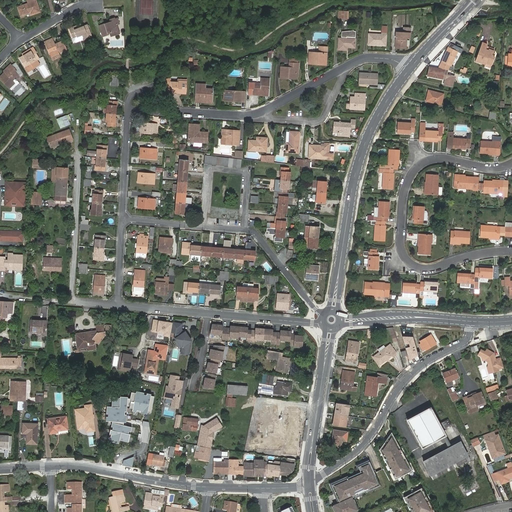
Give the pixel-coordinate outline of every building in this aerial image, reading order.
[(18,7),(20,16),(30,13),(31,15),(40,12),(35,0),(26,0),(28,4),(18,7)] [(104,23),(104,22),(98,24),(101,34),(109,31),(109,33),(118,30),(115,22),(117,21),(116,16),(113,17),(113,15),(108,17),(109,20),(107,20),(107,22),(104,23)] [(68,27),(71,36),(79,34),(81,33),(82,37),(91,34),(86,22),(80,25),(79,22),(68,27)] [(409,33),(410,33),(411,28),(404,27),(404,33),(397,33),(396,48),(401,48),(401,46),(407,46),(407,40),(405,39),(405,37),(407,37),(408,38),(409,33)] [(339,38),(338,49),(347,50),(347,47),(347,46),(349,46),(349,48),(355,48),(356,31),(351,31),(351,32),(342,33),(342,37),(347,37),(346,39),(339,38)] [(369,34),(369,44),(386,45),(387,34),(382,33),(382,35),(369,34)] [(44,40),(50,53),(57,49),(58,51),(66,48),(62,39),(54,42),(52,36),(44,40)] [(482,44),(476,59),(486,63),(491,65),(496,53),(494,52),(494,51),(489,49),(488,50),(486,49),(486,48),(487,46),(482,44)] [(31,49),(23,54),(20,56),(25,65),(39,56),(37,51),(34,45),(30,48),(31,49)] [(309,52),(309,64),(326,65),(327,47),(319,46),(319,53),(309,52)] [(448,47),(438,67),(452,70),(454,66),(451,65),(458,52),(448,47)] [(6,72),(1,77),(10,86),(15,81),(12,79),(15,76),(17,78),(20,74),(15,69),(16,68),(15,67),(15,66),(11,62),(4,69),(5,70),(6,72)] [(299,64),(289,63),(289,67),(281,66),(280,78),(289,78),(289,76),(296,76),(297,69),(299,69),(299,64)] [(428,76),(442,79),(442,78),(446,79),(444,84),(452,86),(454,76),(447,74),(448,70),(429,67),(428,76)] [(371,75),(372,73),(360,73),(359,83),(377,85),(378,74),(374,74),(374,75),(371,75)] [(17,78),(15,76),(12,79),(15,81),(10,86),(12,88),(19,80),(17,78)] [(171,78),(165,80),(168,94),(174,93),(172,82),(171,78)] [(252,83),(252,93),(261,93),(261,91),(265,91),(265,95),(269,96),(270,79),(261,78),(260,83),(252,83)] [(187,82),(178,81),(177,82),(172,82),(174,93),(178,93),(178,92),(186,92),(187,82)] [(201,99),(212,99),(213,89),(205,89),(205,85),(197,84),(195,102),(201,102),(201,99)] [(246,102),(246,92),(224,90),(224,99),(233,99),(233,101),(246,102)] [(429,90),(426,100),(441,104),(444,94),(429,90)] [(355,97),(353,97),(352,104),(350,103),(350,109),(364,110),(365,93),(355,93),(355,97)] [(107,113),(115,114),(116,110),(117,110),(118,102),(110,101),(110,102),(108,102),(107,113)] [(115,118),(115,114),(107,113),(106,123),(107,124),(107,126),(115,126),(116,118),(115,118)] [(398,122),(397,133),(411,133),(411,132),(415,132),(416,118),(411,118),(411,123),(398,122)] [(340,132),(350,133),(350,128),(355,128),(356,119),(351,119),(350,123),(334,122),(333,133),(338,133),(340,133),(340,132)] [(59,123),(63,132),(69,130),(70,129),(67,120),(59,123)] [(137,123),(136,132),(156,134),(157,124),(137,123)] [(195,129),(199,129),(199,124),(189,124),(188,141),(194,141),(194,145),(203,146),(203,142),(207,142),(208,133),(199,132),(195,132),(195,129)] [(425,130),(424,140),(438,141),(438,140),(442,140),(443,124),(439,124),(439,131),(425,130)] [(69,130),(63,132),(48,138),(51,147),(73,139),(69,130)] [(226,136),(226,144),(239,145),(240,133),(231,133),(232,130),(227,130),(227,131),(222,131),(222,136),(226,136)] [(286,142),(287,143),(286,152),(298,153),(300,132),(286,131),(286,142)] [(454,132),(448,131),(447,148),(465,149),(466,148),(469,148),(471,135),(467,134),(467,139),(453,138),(454,132)] [(259,141),(257,141),(249,140),(249,150),(266,151),(266,147),(265,147),(265,142),(267,142),(267,138),(260,137),(259,141)] [(496,153),(496,155),(500,155),(501,141),(492,141),(481,141),(480,152),(488,153),(496,153)] [(321,144),(321,146),(327,146),(326,153),(329,153),(330,143),(325,143),(325,144),(321,144)] [(97,157),(105,158),(105,154),(107,154),(107,146),(100,145),(99,149),(97,149),(97,157)] [(327,146),(321,146),(310,145),(309,158),(326,159),(326,153),(327,146)] [(140,148),(139,157),(156,159),(157,149),(140,148)] [(384,165),(383,168),(393,169),(397,169),(397,165),(398,166),(399,150),(389,149),(388,165),(384,165)] [(105,162),(105,158),(97,157),(96,166),(94,166),(94,170),(105,171),(106,163),(105,162)] [(33,159),(32,167),(42,168),(42,159),(33,159)] [(179,170),(188,171),(189,160),(180,159),(179,164),(179,170)] [(57,167),(53,167),(52,175),(57,176),(60,177),(60,182),(67,183),(68,168),(57,168),(57,167)] [(281,180),(290,180),(290,172),(288,172),(289,168),(281,168),(280,175),(281,176),(281,180)] [(383,168),(379,168),(379,173),(383,173),(382,188),(393,189),(394,174),(392,174),(393,169),(383,168)] [(187,182),(188,171),(179,170),(178,181),(187,182)] [(138,173),(138,182),(154,184),(155,174),(138,173)] [(427,174),(426,182),(426,190),(424,190),(424,194),(438,195),(439,186),(438,186),(439,175),(427,174)] [(458,176),(458,174),(455,174),(454,187),(473,189),(474,177),(466,177),(458,176)] [(60,177),(57,176),(55,200),(66,200),(67,183),(60,182),(60,177)] [(289,189),(290,180),(281,180),(280,183),(279,183),(278,192),(287,193),(287,189),(289,189)] [(317,191),(326,192),(327,181),(313,180),(312,187),(317,187),(317,191)] [(507,196),(508,181),(501,180),(500,182),(492,181),(484,180),(484,183),(483,190),(483,193),(502,194),(502,196),(507,196)] [(177,191),(177,192),(186,193),(187,182),(178,181),(178,184),(177,191)] [(25,183),(6,182),(5,201),(24,202),(24,193),(23,193),(24,191),(25,183)] [(92,202),(101,203),(101,200),(102,201),(103,190),(95,190),(95,194),(93,194),(93,198),(89,198),(89,202),(92,202)] [(325,203),(326,192),(317,191),(316,202),(325,203)] [(177,192),(176,202),(185,203),(186,193),(177,192)] [(286,196),(287,193),(278,192),(278,200),(279,200),(278,204),(287,205),(288,197),(286,196)] [(139,198),(138,208),(154,209),(155,200),(139,198)] [(371,220),(373,220),(385,221),(387,221),(387,217),(388,218),(390,202),(379,201),(379,208),(378,217),(374,217),(367,216),(367,220),(371,220)] [(100,206),(101,203),(92,202),(92,210),(93,210),(93,215),(101,216),(102,206),(100,206)] [(185,203),(176,202),(175,214),(184,214),(185,203)] [(277,208),(276,216),(284,217),(285,213),(286,213),(287,205),(278,204),(278,208),(277,208)] [(414,205),(412,219),(415,219),(415,223),(428,224),(428,220),(423,220),(424,210),(424,206),(414,205)] [(274,223),(271,223),(271,228),(276,228),(285,229),(286,221),(284,221),(284,217),(276,216),(275,223),(274,223)] [(373,220),(371,220),(371,224),(375,224),(374,240),(385,241),(386,225),(385,225),(385,221),(373,220)] [(505,235),(505,227),(481,225),(480,237),(489,237),(496,238),(495,239),(500,239),(500,234),(505,235)] [(306,226),(305,236),(309,237),(318,238),(319,227),(306,226)] [(285,229),(276,228),(276,232),(274,232),(273,240),(282,241),(282,238),(284,238),(285,229)] [(454,242),(461,242),(470,243),(470,232),(451,230),(450,243),(454,244),(454,242)] [(22,241),(22,232),(4,232),(4,241),(22,241)] [(420,240),(419,246),(419,254),(430,255),(431,243),(432,243),(433,235),(419,234),(418,239),(420,240)] [(95,240),(95,247),(103,248),(103,245),(104,245),(105,236),(97,235),(97,240),(95,240)] [(148,236),(138,236),(136,252),(146,253),(148,236)] [(318,238),(309,237),(308,248),(317,249),(318,238)] [(160,238),(159,252),(171,253),(172,239),(160,238)] [(190,254),(190,245),(191,242),(182,242),(181,254),(189,255),(190,254)] [(200,255),(201,246),(190,245),(190,254),(200,255)] [(213,247),(201,246),(200,255),(212,256),(213,247)] [(103,248),(95,247),(94,255),(96,255),(95,260),(103,261),(104,252),(103,252),(103,248)] [(223,248),(213,247),(212,256),(222,257),(223,248)] [(234,249),(223,248),(222,257),(233,258),(234,249)] [(245,250),(234,249),(233,258),(244,259),(245,250)] [(256,251),(245,250),(244,259),(255,260),(256,251)] [(369,255),(368,269),(378,269),(379,256),(377,256),(377,252),(364,251),(364,255),(369,255)] [(8,255),(8,269),(22,269),(22,255),(8,255)] [(62,258),(44,257),(43,271),(61,271),(62,258)] [(307,264),(306,279),(317,281),(318,266),(307,264)] [(474,275),(474,281),(478,282),(479,277),(492,278),(493,267),(479,266),(479,268),(475,268),(474,275)] [(135,270),(134,286),(143,287),(145,271),(135,270)] [(470,288),(474,288),(474,281),(474,275),(471,275),(471,273),(457,272),(456,282),(460,283),(470,283),(470,288)] [(95,276),(94,292),(104,293),(105,277),(95,276)] [(156,278),(155,294),(167,295),(168,290),(169,277),(164,277),(164,279),(156,278)] [(420,284),(419,295),(423,295),(424,291),(437,292),(438,282),(424,281),(424,282),(420,282),(420,284)] [(187,291),(188,282),(184,282),(183,293),(192,294),(192,292),(187,291)] [(187,291),(198,292),(199,283),(188,282),(187,291)] [(389,300),(390,283),(382,282),(382,284),(373,283),(365,282),(364,294),(376,295),(375,296),(384,296),(384,300),(389,300)] [(415,297),(419,298),(419,295),(420,284),(416,284),(416,283),(403,282),(402,292),(416,293),(415,297)] [(199,283),(198,292),(209,293),(210,284),(199,283)] [(240,301),(247,301),(248,288),(249,283),(243,283),(242,287),(237,286),(236,295),(241,296),(240,299),(240,301)] [(248,288),(247,301),(253,302),(253,300),(254,297),(258,297),(259,289),(253,288),(253,284),(249,283),(248,288)] [(143,287),(134,286),(133,293),(134,294),(141,295),(142,294),(143,287)] [(277,294),(276,308),(288,309),(290,295),(277,294)] [(0,301),(0,319),(2,320),(3,317),(7,317),(7,313),(12,313),(13,303),(0,301)] [(47,335),(48,320),(31,319),(31,331),(38,332),(42,332),(42,335),(47,335)] [(172,323),(153,320),(151,330),(164,333),(163,336),(169,337),(170,331),(172,323)] [(182,324),(172,323),(170,331),(174,332),(176,333),(175,338),(177,338),(182,345),(181,353),(188,354),(191,342),(181,329),(182,324)] [(81,333),(80,332),(75,333),(78,350),(75,350),(76,353),(79,352),(79,351),(78,349),(88,347),(88,350),(93,350),(93,349),(95,349),(95,350),(96,350),(96,344),(95,344),(96,343),(98,344),(105,334),(105,331),(104,331),(103,324),(96,325),(96,330),(96,333),(95,335),(92,335),(89,334),(87,334),(87,333),(81,333)] [(225,339),(226,328),(222,328),(223,325),(212,324),(210,333),(222,334),(221,339),(225,339)] [(238,336),(239,327),(230,326),(230,328),(226,328),(225,339),(229,339),(230,335),(238,336)] [(248,328),(239,327),(238,336),(247,337),(246,341),(250,341),(251,330),(248,330),(248,328)] [(264,338),(264,329),(255,328),(255,331),(251,330),(250,341),(254,342),(255,337),(264,338)] [(273,330),(264,329),(264,338),(272,339),(272,343),(276,344),(276,332),(273,332),(273,330)] [(291,331),(280,330),(280,333),(276,332),(276,344),(279,344),(280,339),(290,340),(291,334),(291,331)] [(302,347),(303,336),(295,335),(295,334),(291,334),(290,340),(290,345),(294,345),(294,346),(302,347)] [(430,334),(420,341),(421,343),(419,344),(423,351),(436,343),(430,334)] [(413,336),(402,336),(409,360),(420,353),(418,351),(417,351),(413,336)] [(348,340),(346,361),(356,362),(359,342),(348,340)] [(386,347),(373,357),(379,365),(392,356),(391,355),(396,352),(390,344),(386,347)] [(224,346),(214,345),(213,349),(211,349),(209,358),(211,358),(220,360),(221,360),(224,346)] [(1,349),(0,348),(0,367),(20,368),(21,358),(1,358),(1,349)] [(481,349),(478,354),(481,356),(483,360),(485,359),(487,361),(489,365),(487,367),(489,372),(499,370),(498,368),(503,367),(501,357),(496,359),(494,353),(487,349),(486,351),(484,351),(481,349)] [(281,357),(282,352),(277,352),(271,351),(270,357),(273,358),(273,359),(273,360),(278,361),(276,370),(287,372),(290,359),(281,357)] [(123,353),(120,353),(118,370),(129,372),(130,368),(120,367),(123,353)] [(132,355),(123,353),(120,367),(130,368),(131,361),(131,358),(132,355)] [(158,358),(147,356),(146,363),(147,363),(146,367),(148,370),(147,373),(151,374),(151,375),(155,375),(158,358)] [(220,360),(211,358),(211,362),(208,362),(206,371),(216,373),(218,364),(219,364),(220,360)] [(442,373),(446,382),(458,377),(455,368),(442,373)] [(343,370),(340,388),(356,391),(356,387),(353,386),(355,372),(343,370)] [(386,383),(387,375),(378,372),(377,377),(367,376),(364,394),(376,396),(378,382),(386,383)] [(168,386),(166,386),(164,398),(172,400),(171,407),(179,409),(184,381),(179,380),(180,376),(170,374),(168,386)] [(215,375),(208,374),(208,378),(205,377),(203,388),(213,389),(215,375)] [(272,385),(274,375),(267,374),(265,384),(272,385)] [(12,381),(11,387),(13,388),(13,391),(11,391),(11,395),(11,401),(15,401),(18,401),(23,401),(25,401),(26,382),(12,381)] [(283,384),(277,383),(277,386),(275,386),(275,388),(274,388),(273,393),(287,395),(287,391),(291,391),(292,383),(284,382),(283,384)] [(227,384),(227,393),(246,395),(247,386),(227,384)] [(489,393),(491,399),(501,396),(499,390),(489,393)] [(120,398),(112,397),(112,406),(107,406),(106,421),(113,421),(108,440),(119,444),(120,440),(128,442),(132,427),(123,425),(124,422),(126,422),(127,408),(133,408),(132,411),(147,414),(148,412),(151,412),(154,396),(151,396),(151,394),(136,391),(136,393),(131,392),(130,398),(128,398),(128,396),(120,396),(120,398)] [(452,392),(449,394),(452,401),(458,398),(455,391),(452,392)] [(471,395),(471,394),(463,397),(468,409),(476,406),(475,405),(479,404),(480,406),(485,403),(481,392),(476,394),(471,395)] [(350,405),(335,403),(332,425),(346,427),(350,405)] [(75,410),(78,429),(85,428),(86,432),(94,430),(91,404),(84,405),(85,408),(75,410)] [(5,405),(0,405),(0,414),(13,415),(13,405),(11,405),(5,405)] [(406,420),(422,448),(446,435),(430,407),(406,420)] [(176,414),(173,427),(179,428),(181,415),(176,414)] [(48,419),(50,434),(58,433),(57,431),(68,429),(66,416),(48,419)] [(197,445),(200,446),(212,448),(214,431),(223,426),(217,417),(204,425),(201,424),(197,445)] [(190,427),(197,427),(198,419),(184,418),(183,429),(190,430),(190,429),(190,427)] [(442,422),(445,427),(450,424),(448,419),(442,422)] [(23,423),(22,433),(27,434),(26,443),(37,444),(37,424),(23,423)] [(333,430),(331,445),(341,446),(342,440),(346,441),(348,432),(333,430)] [(493,431),(488,433),(490,437),(485,439),(489,449),(490,449),(492,450),(493,450),(495,457),(505,453),(498,434),(495,435),(493,431)] [(378,450),(394,480),(412,470),(391,432),(378,450)] [(0,435),(0,446),(8,447),(9,436),(0,435)] [(477,437),(470,440),(472,446),(479,443),(477,437)] [(464,457),(467,461),(470,460),(460,441),(423,461),(431,475),(464,457)] [(209,460),(212,448),(200,446),(199,452),(195,451),(194,458),(209,460)] [(163,456),(158,455),(153,454),(151,464),(165,467),(166,460),(163,460),(164,456),(163,456)] [(124,460),(123,465),(132,467),(134,456),(124,460)] [(287,462),(281,461),(279,473),(283,473),(284,472),(289,473),(293,468),(295,458),(288,457),(287,462)] [(433,479),(467,461),(464,457),(431,475),(433,479)] [(224,462),(214,462),(213,474),(218,474),(218,473),(219,473),(221,474),(228,474),(229,460),(224,460),(224,462)] [(238,460),(229,460),(228,474),(243,475),(243,467),(238,466),(238,460)] [(263,460),(255,460),(254,463),(254,465),(253,466),(247,466),(247,468),(243,468),(243,475),(257,476),(258,474),(259,474),(260,476),(263,476),(263,460)] [(267,463),(267,475),(270,475),(271,475),(272,473),(279,474),(279,473),(281,461),(275,460),(272,463),(272,464),(267,463)] [(380,484),(369,461),(357,467),(360,472),(331,485),(336,495),(339,503),(333,505),(336,511),(350,511),(356,509),(351,497),(380,484)] [(509,478),(511,477),(511,466),(491,474),(494,481),(499,479),(500,484),(509,481),(509,478)] [(64,499),(82,499),(81,483),(67,483),(67,490),(72,490),(72,495),(64,495),(64,499)] [(0,501),(4,502),(12,501),(12,497),(4,497),(4,493),(9,492),(9,484),(0,484),(0,501)] [(421,488),(404,497),(411,511),(432,511),(434,511),(421,488)] [(112,511),(120,511),(129,510),(128,506),(120,508),(119,503),(125,502),(122,490),(112,492),(113,497),(109,498),(112,511)] [(163,502),(164,496),(145,493),(143,508),(157,511),(158,504),(159,501),(163,502)] [(81,511),(82,499),(64,499),(64,503),(72,503),(72,508),(67,508),(66,511),(81,511)] [(4,505),(4,502),(0,501),(0,511),(8,511),(8,505),(4,505)] [(226,511),(235,511),(237,503),(225,501),(223,510),(227,511),(226,511)]
